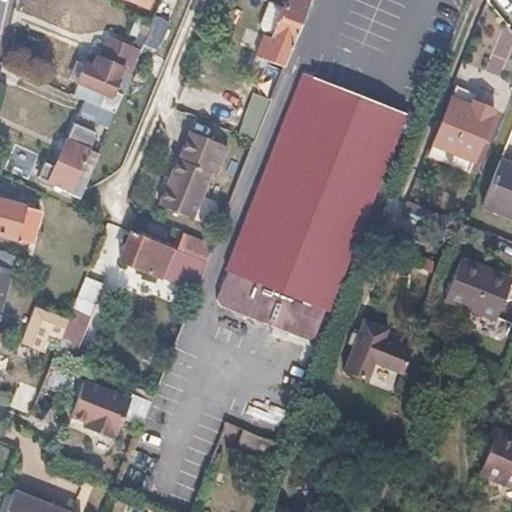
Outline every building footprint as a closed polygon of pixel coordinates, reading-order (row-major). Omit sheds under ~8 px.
[(277,0),(269,0),(264,16),(265,25),(276,29),(273,36),(269,34),(265,42),(260,40),(256,52),(286,64),(311,0),(287,0),(286,3),(277,0)] [(107,57),(89,50),(78,78),(88,82),(105,89),(100,102),(116,108),(142,46),(152,21),(143,18),(134,42),(116,35),(107,57)] [(153,19),(152,21),(142,46),(157,52),(167,24),(153,19)] [(269,34),(263,32),(260,40),(265,42),(269,34)] [(165,64),(151,59),(146,71),(160,77),(165,64)] [(406,112),(301,72),(224,270),(227,271),(216,299),(220,307),(314,342),(406,112)] [(88,82),(78,78),(75,85),(85,89),(88,82)] [(451,91),(449,97),(471,106),(473,100),(451,91)] [(256,115),(251,113),(247,124),(260,129),(272,97),(261,93),(258,99),(260,99),(258,106),(260,106),(256,115)] [(100,102),(84,96),(79,109),(111,122),(116,108),(100,102)] [(471,106),(449,97),(433,142),(474,159),(494,108),(473,100),(471,106)] [(58,164),(47,160),(41,175),(73,186),(71,192),(81,195),(94,164),(83,160),(95,129),(74,121),(58,164)] [(179,159),(177,158),(160,202),(194,216),(212,169),(218,171),(228,145),(189,130),(179,159)] [(511,162),(502,158),(482,202),(511,214),(511,162)] [(38,209),(0,198),(0,231),(30,240),(38,209)] [(179,248),(131,229),(119,257),(154,271),(161,256),(174,261),(179,248)] [(214,244),(187,233),(180,249),(207,260),(214,244)] [(0,300),(15,254),(0,248),(0,300)] [(180,249),(179,248),(174,261),(190,268),(202,273),(207,260),(180,249)] [(478,263),(461,256),(443,297),(495,319),(510,283),(476,268),(478,263)] [(511,278),(478,263),(476,268),(510,283),(511,279),(511,278)] [(202,273),(190,268),(181,291),(193,296),(202,273)] [(68,317),(34,303),(21,335),(19,340),(35,346),(42,328),(60,336),(68,317)] [(348,340),(355,342),(344,369),(367,378),(375,359),(401,370),(411,346),(384,335),(388,325),(365,316),(359,332),(352,329),(348,340)] [(130,395),(84,377),(71,413),(86,418),(97,422),(95,428),(112,434),(114,430),(116,431),(130,395)] [(97,422),(86,418),(84,424),(95,428),(97,422)] [(511,436),(498,431),(495,437),(511,443),(511,436)] [(511,443),(495,437),(480,471),(511,485),(511,443)] [(71,511),(13,488),(3,511),(71,511)]
